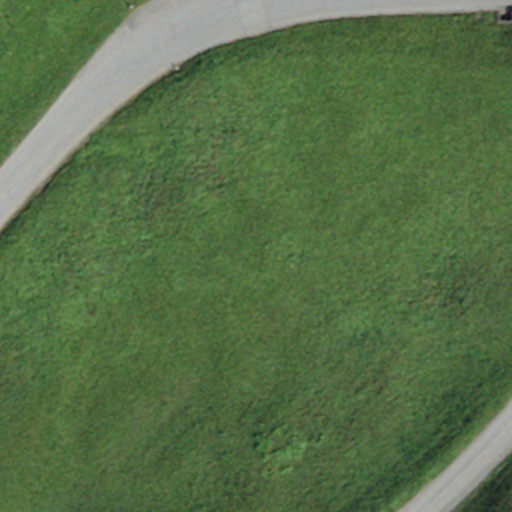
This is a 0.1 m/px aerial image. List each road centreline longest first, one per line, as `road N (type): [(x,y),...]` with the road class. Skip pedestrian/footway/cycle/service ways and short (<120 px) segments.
road 1 (unclassified): [(0,177),(66,102),(194,0)]
road 2 (residential): [(511,399),(378,511)]
